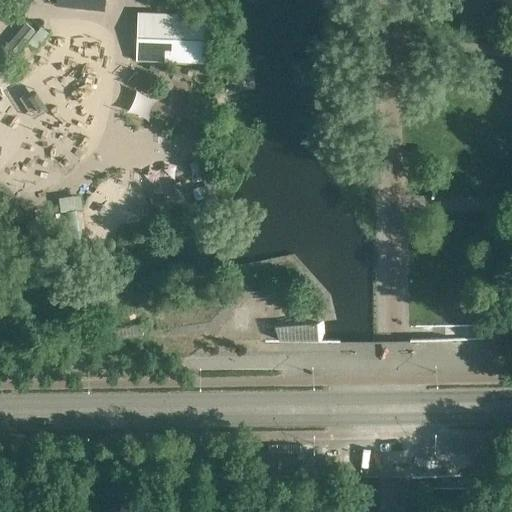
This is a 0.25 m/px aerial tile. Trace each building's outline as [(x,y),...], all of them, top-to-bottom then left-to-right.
[(106,0),(56,0),(56,4),(105,9),(106,0)] [(139,13),(137,60),(207,62),(209,15),(139,13)] [(12,60),(36,31),(26,23),(2,51),(12,60)] [(88,252),(82,209),(61,212),(67,255),(88,252)] [(325,340),(324,321),(295,324),(273,326),(278,340),(325,340)] [(144,332),(142,324),(113,328),(112,330),(108,330),(108,336),(112,336),(112,337),(123,336),(144,334),(144,332)]
